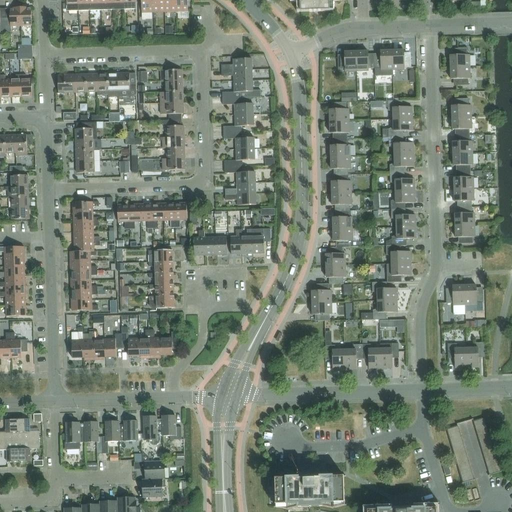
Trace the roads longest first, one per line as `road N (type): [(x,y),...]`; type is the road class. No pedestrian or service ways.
road 1 (residential): [(421,390),(420,310),(436,265),(429,26)]
road 2 (residential): [(48,189),(205,184),(201,49)]
road 3 (tertiary): [(262,322),(291,266),(300,225),(299,102),(290,54)]
road 4 (residential): [(54,401),(48,189)]
road 5 (residential): [(236,395),(421,390)]
road 6 (residential): [(44,54),(201,49)]
road 7 (residential): [(0,502),(53,501),(54,401)]
road 8 (residential): [(54,401),(175,397)]
